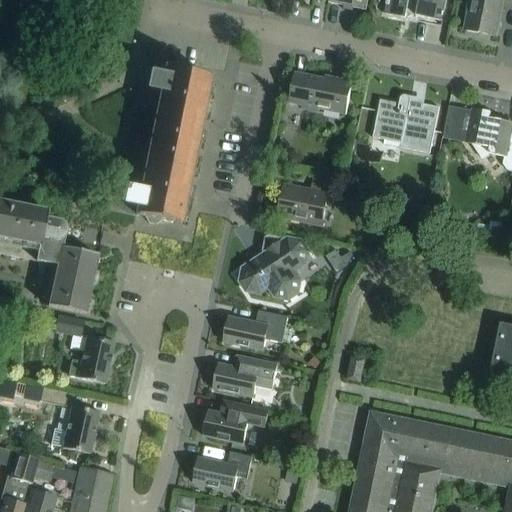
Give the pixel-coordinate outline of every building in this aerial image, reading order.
[(328,0),(328,4),(365,11),(367,0),(328,0)] [(444,0),(387,0),(387,1),(386,0),(385,6),(386,6),(385,15),(405,19),(405,15),(440,22),(444,0)] [(511,0),(469,0),(469,3),(466,4),(464,10),(467,13),(464,31),(495,37),(502,0),(511,0)] [(147,89),(147,91),(153,92),(150,106),(157,107),(157,111),(156,112),(152,133),(151,140),(195,149),(197,142),(201,121),(205,101),(207,88),(209,79),(205,78),(165,70),(163,79),(150,76),(147,89)] [(345,115),(348,102),(352,82),(339,80),(339,83),(307,77),(305,86),(293,84),(289,104),(301,107),(300,110),(318,114),(319,110),(345,115)] [(400,100),(399,101),(398,105),(380,101),(372,139),(384,141),(383,145),(429,155),(435,128),(438,109),(422,105),(421,111),(408,109),(409,103),(409,102),(409,101),(409,100),(409,99),(408,98),(407,97),(406,97),(404,96),(403,97),(402,97),(401,98),(400,99),(400,100)] [(472,112),(468,132),(467,138),(480,160),(489,155),(504,158),(502,165),(506,172),(511,172),(511,133),(510,133),(511,130),(507,123),(489,119),(490,114),(461,108),(461,109),(472,112)] [(108,201),(106,211),(133,216),(179,225),(181,217),(184,204),(188,183),(192,163),(195,149),(151,140),(148,154),(144,174),(143,179),(136,178),(133,192),(127,191),(127,192),(124,205),(108,201)] [(337,181),(333,180),(313,176),(310,191),(283,186),(277,218),(321,227),(327,195),(333,196),(337,181)] [(387,193),(384,208),(401,211),(403,197),(387,193)] [(423,200),(410,201),(412,216),(425,214),(423,200)] [(0,204),(0,255),(56,267),(46,309),(85,316),(85,315),(85,314),(97,257),(61,249),(63,239),(63,238),(65,235),(64,231),(64,230),(63,229),(62,227),(61,226),(60,225),(58,225),(57,224),(56,224),(50,213),(47,218),(46,214),(0,204)] [(488,232),(505,236),(507,227),(490,223),(488,232)] [(301,243),(286,239),(269,236),(264,238),(261,252),(264,255),(242,269),(239,283),(245,292),(259,295),(268,289),(274,298),(288,301),(297,295),(300,281),(294,272),(304,265),(307,252),(301,243)] [(335,250),(325,256),(336,273),(346,266),(351,256),(348,253),(340,258),(335,250)] [(287,318),(278,316),(258,312),(255,324),(228,318),(223,344),(263,352),(265,341),(282,344),(287,318)] [(57,318),(54,333),(80,338),(83,324),(57,318)] [(511,442),(390,418),(371,414),(350,511),(511,511),(511,326),(500,324),(490,373),(511,377),(511,442)] [(71,361),(67,377),(77,379),(77,380),(85,381),(104,385),(113,344),(94,340),(86,338),(86,339),(80,338),(72,336),(69,350),(83,353),(80,363),(71,361)] [(315,369),(320,362),(314,357),(308,364),(315,369)] [(277,365),(269,363),(250,359),(247,371),(218,365),(213,391),(252,399),(255,388),(272,391),(277,365)] [(359,383),(364,361),(351,359),(347,380),(359,383)] [(64,408),(68,394),(42,388),(38,403),(64,408)] [(264,429),(267,412),(223,403),(221,415),(208,412),(203,438),(242,445),(247,425),(264,429)] [(98,414),(78,410),(71,408),(65,433),(53,430),(50,447),(89,455),(98,414)] [(251,458),(249,457),(230,453),(227,465),(198,459),(193,484),(232,493),(236,478),(247,480),(251,458)] [(22,511),(33,477),(37,461),(17,454),(10,479),(7,478),(1,500),(5,501),(1,511),(22,511)] [(48,482),(53,466),(37,461),(33,477),(48,482)] [(299,471),(287,468),(284,482),(296,485),(299,471)] [(104,511),(112,476),(79,469),(69,511),(104,511)] [(50,511),(54,499),(42,496),(32,493),(26,511),(50,511)]
